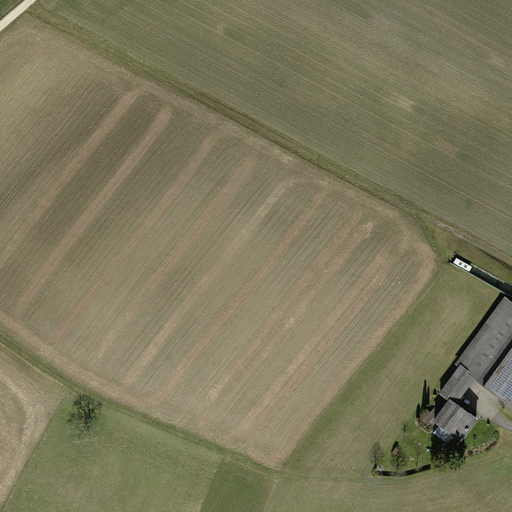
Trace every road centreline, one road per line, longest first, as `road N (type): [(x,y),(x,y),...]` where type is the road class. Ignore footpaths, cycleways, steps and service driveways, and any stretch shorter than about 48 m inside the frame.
road 1 (track): [(0,324),(68,375),(279,470),(377,482),(419,478),(511,449)]
road 2 (track): [(25,4),(511,265)]
